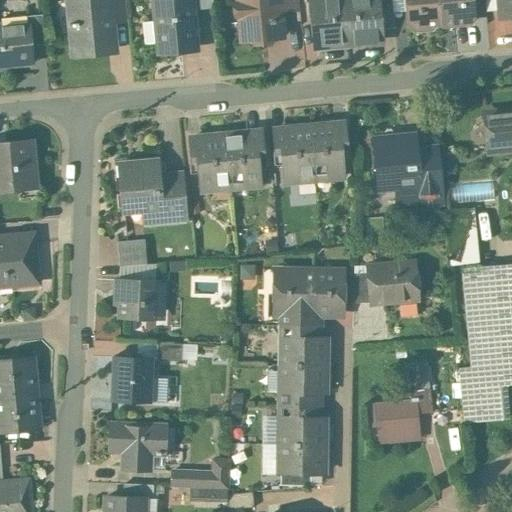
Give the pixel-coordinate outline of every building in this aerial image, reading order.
[(85,0),(72,1),(74,22),(68,22),(68,27),(72,26),(74,51),(113,47),(111,20),(108,0),(85,0)] [(122,0),(108,0),(111,20),(124,19),(122,0)] [(192,0),(154,0),(153,0),(158,49),(197,45),(192,0)] [(212,0),(197,0),(199,9),(213,8),(212,0)] [(273,0),(239,0),(235,5),(236,16),(242,20),(242,23),(249,23),(250,40),(256,44),(269,43),(274,37),(281,36),(280,20),(275,21),(273,0)] [(282,0),(284,11),(298,10),(297,0),(282,0)] [(314,0),(311,0),(316,46),(348,43),(344,0),(314,0)] [(344,0),(348,43),(383,40),(379,0),(378,0),(344,0)] [(403,0),(406,27),(414,33),(432,31),(436,27),(441,27),(441,23),(438,0),(403,0)] [(473,0),(438,0),(441,23),(452,22),(452,26),(475,24),(473,0)] [(511,0),(497,0),(499,17),(511,15),(511,0)] [(42,13),(26,14),(26,15),(27,23),(29,22),(31,44),(45,43),(42,13)] [(26,15),(1,17),(1,25),(0,25),(0,63),(32,61),(31,44),(29,22),(27,23),(26,15)] [(511,111),(486,114),(489,151),(511,148),(511,111)] [(346,123),(309,126),(314,177),(344,174),(342,146),(348,146),(346,123)] [(309,126),(274,130),(276,153),(282,152),(285,180),(314,177),(309,126)] [(261,131),(225,135),(230,186),(261,183),(258,154),(264,154),(261,131)] [(225,135),(190,138),(192,161),(198,160),(201,189),(230,186),(225,135)] [(437,157),(415,159),(413,137),(380,140),(381,154),(377,154),(380,187),(415,184),(416,196),(441,194),(437,157)] [(32,139),(0,142),(0,190),(36,187),(32,139)] [(453,154),(443,155),(444,170),(454,169),(453,154)] [(156,161),(114,165),(116,180),(121,179),(124,211),(141,209),(142,227),(178,223),(178,218),(187,217),(184,181),(158,183),(156,161)] [(496,200),(494,181),(450,186),(452,204),(496,200)] [(189,210),(203,211),(204,194),(190,194),(189,210)] [(473,209),(445,211),(450,264),(478,262),(473,209)] [(0,236),(0,277),(7,277),(8,286),(40,283),(35,233),(0,236)] [(144,239),(117,241),(119,267),(146,264),(144,239)] [(413,262),(367,267),(368,271),(371,302),(372,302),(417,298),(413,262)] [(511,263),(460,268),(469,368),(459,368),(464,421),(508,416),(505,385),(511,384),(511,263)] [(315,270),(287,270),(287,292),(277,292),(276,310),(282,310),(307,311),(314,311),(315,270)] [(342,271),(315,270),(314,311),(342,311),(342,302),(342,271)] [(354,272),(342,271),(342,302),(353,302),(354,272)] [(368,271),(354,272),(353,302),(371,302),(368,271)] [(142,281),(115,280),(115,293),(121,293),(141,293),(142,282),(142,281)] [(163,283),(142,282),(141,293),(121,293),(120,318),(152,319),(152,306),(162,306),(163,283)] [(307,311),(282,310),(282,325),(307,325),(307,311)] [(307,325),(282,325),(282,336),(313,337),(313,325),(307,325)] [(313,337),(282,336),(281,364),(324,365),(325,337),(313,337)] [(183,344),(157,342),(157,358),(182,359),(183,344)] [(32,357),(0,360),(0,396),(35,393),(32,357)] [(153,358),(113,357),(112,399),(151,401),(153,358)] [(446,360),(426,362),(428,388),(431,411),(431,412),(450,410),(451,422),(452,422),(450,398),(446,360)] [(324,365),(281,364),(281,392),(312,393),(324,393),(324,365)] [(428,388),(392,391),(393,402),(415,400),(416,412),(431,411),(428,388)] [(392,389),(383,390),(384,403),(393,402),(392,391),(392,389)] [(312,393),(281,392),(280,404),(312,405),(312,393)] [(35,393),(0,396),(0,431),(39,428),(35,393)] [(461,396),(450,398),(452,422),(464,421),(461,396)] [(384,403),(376,404),(380,442),(418,438),(416,412),(415,400),(393,402),(384,403)] [(312,405),(280,404),(280,416),(312,417),(312,405)] [(312,417),(280,416),(280,444),(323,445),(323,417),(312,417)] [(166,426),(110,424),(109,450),(123,451),(122,469),(149,470),(150,452),(156,452),(156,454),(160,454),(160,452),(165,452),(166,426)] [(323,445),(280,444),(279,472),(311,473),(322,473),(323,445)] [(212,472),(172,470),(171,485),(189,486),(227,487),(228,460),(212,460),(212,472)] [(311,473),(279,472),(279,485),(310,485),(311,473)] [(3,482),(0,482),(0,511),(32,511),(29,480),(3,482)] [(153,484),(126,483),(126,497),(144,498),(144,501),(153,501),(153,484)] [(227,487),(189,486),(189,500),(227,501),(227,494),(227,487)] [(252,492),(227,494),(227,501),(226,510),(254,507),(252,492)] [(126,497),(106,497),(105,511),(137,511),(138,501),(144,501),(144,498),(126,497)]
